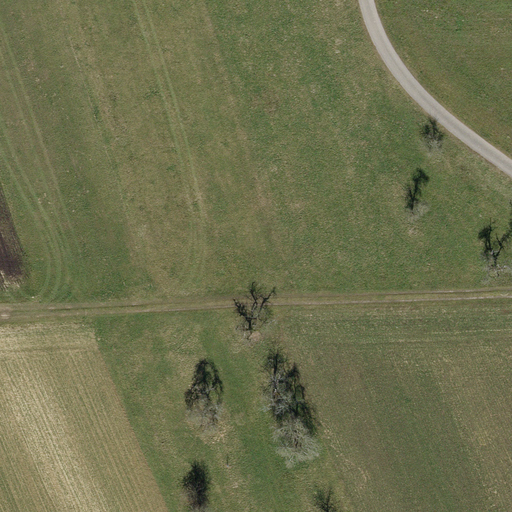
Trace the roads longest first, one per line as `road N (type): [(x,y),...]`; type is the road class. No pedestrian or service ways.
road 1 (track): [(511,290),(0,315)]
road 2 (track): [(511,168),(433,107),(397,65),(368,0)]
